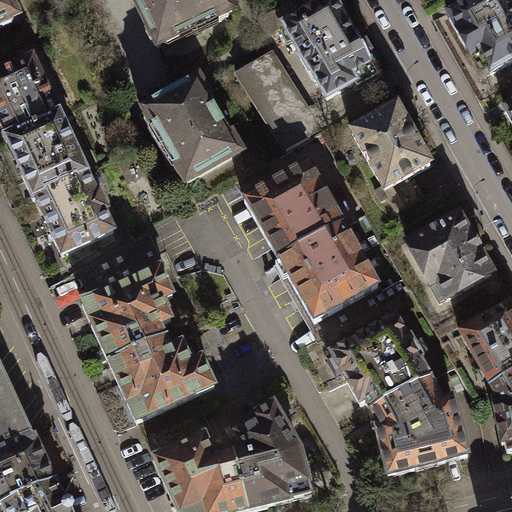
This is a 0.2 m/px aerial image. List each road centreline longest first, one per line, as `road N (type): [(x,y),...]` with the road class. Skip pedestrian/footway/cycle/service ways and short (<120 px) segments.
road 1 (residential): [(373,511),(207,221)]
road 2 (tertiary): [(122,511),(0,248)]
road 3 (residential): [(511,220),(385,0)]
